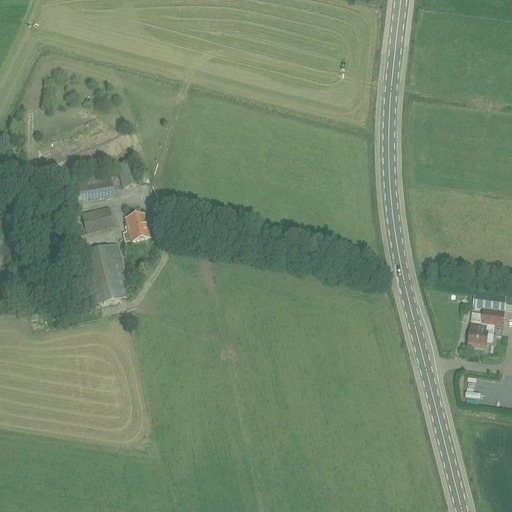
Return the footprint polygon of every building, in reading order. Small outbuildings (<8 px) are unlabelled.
[(122,190),(138,187),(132,163),(117,167),(122,190)] [(86,235),(114,229),(109,210),(82,216),(86,235)] [(132,244),(149,239),(144,216),(126,220),(132,244)] [(90,307),(129,298),(117,245),(77,255),(90,307)] [(20,288),(35,285),(32,274),(18,277),(20,288)] [(511,299),(506,299),(506,301),(475,296),(473,309),(483,311),(482,327),(471,325),(470,335),(468,336),(467,339),(469,341),(469,347),(486,349),(487,344),(492,345),(494,329),(503,330),(505,309),(511,310),(511,299)]
